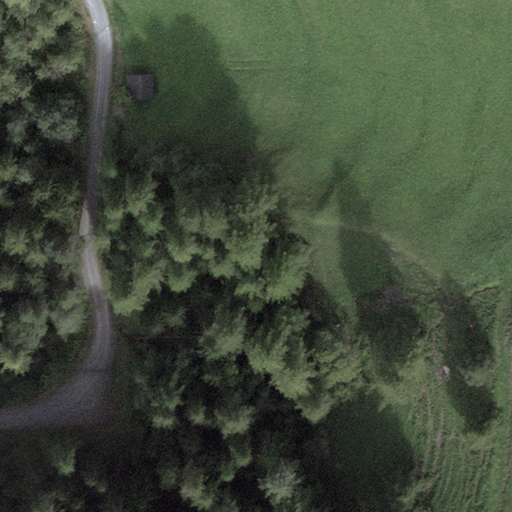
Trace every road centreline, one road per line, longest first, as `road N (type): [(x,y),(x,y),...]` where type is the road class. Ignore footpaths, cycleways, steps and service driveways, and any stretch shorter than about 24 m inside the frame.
road 1 (unclassified): [(91,0),(104,41),(83,188),(102,344),(93,371),(56,407),(0,422)]
road 2 (track): [(508,501),(511,310)]
